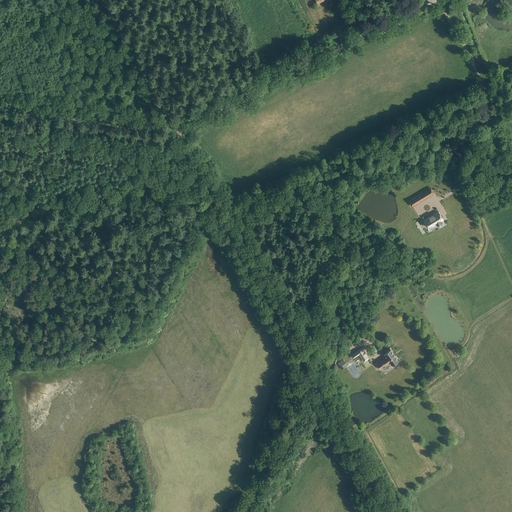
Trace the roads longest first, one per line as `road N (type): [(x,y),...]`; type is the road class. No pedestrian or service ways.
road 1 (track): [(456,0),(177,142),(153,207),(131,233),(72,277),(18,285),(0,308)]
road 2 (tertiary): [(432,0),(169,132),(0,111)]
road 3 (track): [(224,218),(301,357),(244,511)]
road 4 (track): [(368,342),(349,324),(335,280),(339,256),(328,202),(334,176)]
road 5 (track): [(106,0),(162,109),(159,133)]
road 6 (track): [(334,176),(469,127)]
road 7 (track): [(224,218),(237,204),(334,176)]
